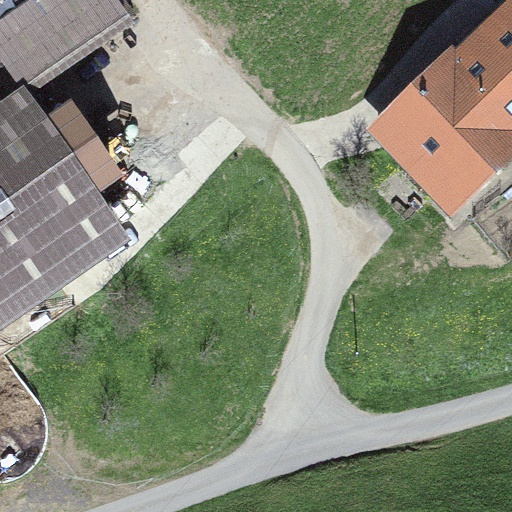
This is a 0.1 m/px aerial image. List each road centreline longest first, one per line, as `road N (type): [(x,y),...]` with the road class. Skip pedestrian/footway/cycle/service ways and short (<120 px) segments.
road 1 (unclassified): [(184,83),(285,160),(329,242),(297,453)]
road 2 (unclassified): [(511,401),(297,453)]
road 3 (unclassified): [(297,453),(143,511)]
